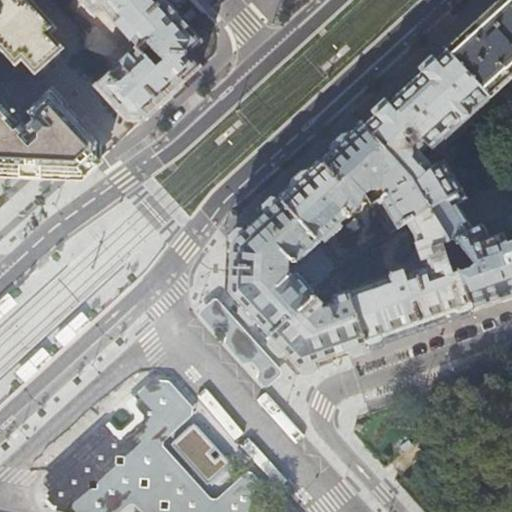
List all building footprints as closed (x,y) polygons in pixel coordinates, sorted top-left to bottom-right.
[(22,59),(35,74),(64,49),(50,33),(57,27),(32,0),(0,0),(0,47),(15,64),(22,59)] [(126,121),(141,122),(185,81),(200,67),(189,55),(201,44),(172,10),(163,0),(81,0),(96,15),(103,9),(136,48),(95,85),(126,121)] [(490,98),(511,78),(511,0),(495,0),(484,11),(443,48),(490,98)] [(491,99),(490,98),(443,48),(404,84),(361,124),(414,179),(432,210),(463,191),(445,161),(435,167),(425,151),(433,144),(437,148),(491,99)] [(0,174),(81,178),(101,159),(98,142),(68,109),(69,108),(51,89),(25,111),(33,120),(35,118),(39,123),(29,131),(3,102),(0,104),(0,174)] [(342,141),(320,161),(338,179),(345,173),(364,195),(371,188),(382,187),(386,196),(382,199),(381,202),(397,231),(408,224),(432,210),(414,179),(361,124),(342,141)] [(338,179),(320,161),(301,178),(278,199),(319,243),(357,209),(357,208),(358,207),(360,205),(362,202),(363,200),(363,198),(364,195),(345,173),(338,179)] [(468,201),(463,191),(432,210),(451,242),(457,240),(475,264),(470,269),(460,273),(473,311),(511,297),(511,231),(492,239),(488,228),(480,226),(472,229),(459,206),(468,201)] [(298,263),(319,243),(278,199),(249,225),(229,244),(227,294),(268,339),(313,297),(313,292),(298,274),(291,274),(287,279),(282,273),(282,265),(287,260),(290,263),(298,263)] [(432,210),(408,224),(416,236),(418,244),(417,244),(423,262),(425,262),(426,268),(406,274),(405,271),(348,291),(368,348),(421,329),(473,311),(460,273),(455,274),(445,245),(451,242),(432,210)] [(322,306),(313,297),(268,339),(298,372),(328,362),(368,348),(348,291),(340,293),(339,293),(338,293),(337,294),(336,294),(335,296),(334,296),(334,297),(333,298),(333,299),(333,300),(334,301),(322,306)] [(254,347),(240,333),(231,342),(245,356),(254,347)] [(149,374),(125,396),(123,399),(123,402),(124,404),(134,415),(135,416),(135,418),(134,420),(123,430),(120,431),(118,431),(116,430),(106,420),(104,419),(101,418),(99,419),(37,476),(37,479),(38,482),(40,485),(44,490),(46,492),(46,495),(46,498),(44,501),(45,504),(46,505),(52,510),(54,511),(56,511),(122,511),(126,509),(130,507),(133,507),(136,508),(139,511),(287,511),(284,508),(282,507),(279,507),(270,507),(267,506),(264,502),(263,501),(263,499),(263,488),(263,486),(261,483),(253,474),(250,472),(247,472),(244,474),(218,499),(215,500),(213,500),(210,498),(208,496),(166,449),(164,446),(164,444),(165,441),(192,418),(194,415),(195,412),(194,409),(162,374),(161,373),(158,373),(153,372),(151,373),(149,374)] [(125,407),(117,407),(111,412),(111,420),(116,426),(124,426),(130,421),(130,413),(125,407)]
